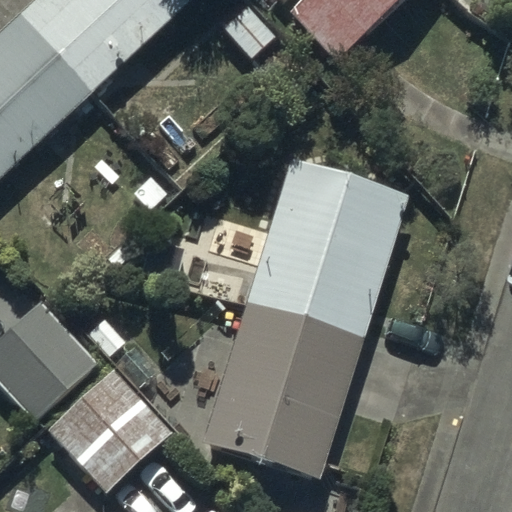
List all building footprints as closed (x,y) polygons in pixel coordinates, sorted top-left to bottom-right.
[(188,0),(31,0),(18,13),(88,93),(188,0)] [(297,0),(288,11),(333,62),(390,0),(297,0)] [(0,174),(88,93),(18,13),(0,28),(0,174)] [(402,197),(288,161),(199,445),(312,480),(402,197)] [(36,302),(0,335),(0,384),(34,421),(95,366),(36,302)] [(168,432),(109,370),(45,430),(104,492),(168,432)]
